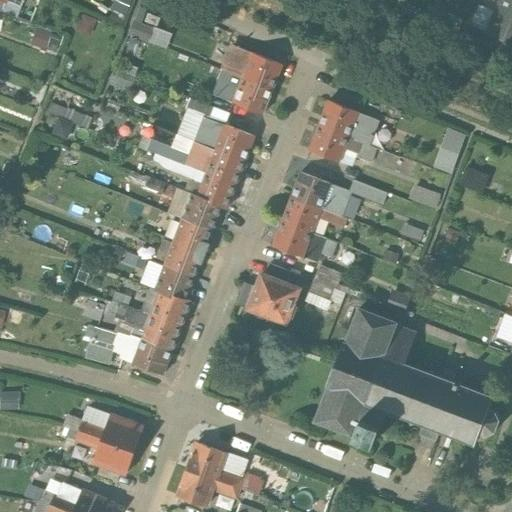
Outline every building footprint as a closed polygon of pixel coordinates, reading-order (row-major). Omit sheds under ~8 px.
[(0,0),(0,1),(4,3),(5,3),(2,9),(1,12),(15,18),(21,4),(24,3),(26,0),(25,0),(0,0)] [(113,0),(110,7),(126,13),(132,0),(113,0)] [(511,0),(499,0),(495,11),(511,18),(511,0)] [(511,18),(495,11),(486,33),(500,39),(511,43),(511,18)] [(160,18),(148,14),(145,22),(157,26),(160,18)] [(486,33),(474,28),(470,39),(495,50),(500,39),(486,33)] [(55,38),(36,31),(32,42),(51,49),(55,38)] [(252,54),(234,46),(224,70),(243,78),(273,89),(282,65),(252,53),(252,54)] [(231,74),(217,68),(212,82),(226,88),(231,74)] [(127,74),(115,70),(109,84),(121,89),(127,74)] [(243,78),(231,74),(226,88),(218,109),(230,113),(234,103),(263,114),(273,89),(243,78)] [(208,105),(190,98),(185,109),(189,111),(204,117),(208,105)] [(358,112),(328,101),(319,125),(349,137),(358,112)] [(65,110),(49,104),(46,112),(62,118),(65,110)] [(218,109),(208,105),(204,117),(189,111),(180,135),(194,141),(197,142),(215,150),(215,149),(245,161),(255,136),(225,125),(230,113),(218,109)] [(91,118),(66,109),(63,119),(87,128),(91,118)] [(349,137),(319,125),(309,150),(351,166),(355,156),(354,156),(360,142),(348,137),(349,137)] [(451,138),(444,157),(453,160),(460,142),(451,138)] [(191,155),(152,140),(147,151),(175,162),(187,166),(191,155)] [(215,150),(197,142),(191,155),(187,166),(206,173),(236,184),(245,161),(215,149),(215,150)] [(377,148),(360,142),(354,156),(355,156),(371,163),(377,148)] [(187,166),(175,162),(172,171),(202,183),(206,173),(187,166)] [(467,167),(460,185),(478,192),(485,173),(467,167)] [(236,184),(206,173),(202,183),(198,195),(197,197),(222,206),(221,207),(227,209),(236,184)] [(331,184),(301,173),(291,197),(321,209),(333,213),(340,216),(349,191),(331,184)] [(161,182),(146,177),(142,187),(157,192),(161,182)] [(387,193),(354,180),(349,191),(383,204),(387,193)] [(440,195),(416,186),(411,198),(435,208),(440,195)] [(222,206),(197,197),(198,195),(192,193),(183,218),(212,230),(221,207),(222,206)] [(321,209),(291,197),(282,221),(312,232),(321,209)] [(153,208),(136,202),(132,211),(149,217),(153,208)] [(340,216),(333,213),(329,222),(343,228),(346,218),(340,216)] [(212,230),(183,218),(173,242),(205,254),(209,244),(207,243),(212,230)] [(312,232),(282,221),(273,246),(317,262),(326,239),(312,233),(312,232)] [(459,233),(449,229),(445,239),(455,243),(459,233)] [(205,254),(173,242),(173,243),(164,239),(157,258),(166,262),(164,265),(194,277),(200,263),(201,264),(205,254)] [(152,251),(135,244),(132,254),(146,259),(149,260),(152,251)] [(146,259),(132,255),(129,264),(143,268),(146,259)] [(291,272),(269,264),(265,275),(287,283),(291,272)] [(194,277),(164,265),(155,290),(160,292),(161,291),(185,300),(186,300),(194,277)] [(342,274),(320,266),(316,277),(337,285),(342,274)] [(265,275),(262,274),(248,309),(259,313),(258,316),(274,322),(275,319),(287,323),(289,316),(293,318),(298,306),(294,305),(300,288),(287,283),(265,275)] [(336,289),(314,281),(309,293),(331,301),(336,289)] [(155,290),(151,289),(142,312),(151,316),(152,315),(182,327),(191,302),(186,300),(185,300),(161,291),(160,292),(155,290)] [(123,294),(115,292),(112,302),(120,304),(123,294)] [(396,293),(391,308),(404,313),(410,298),(396,293)] [(105,306),(89,301),(84,316),(100,320),(103,310),(119,315),(122,305),(120,304),(112,302),(106,301),(105,306)] [(142,312),(139,311),(122,305),(119,315),(118,316),(121,317),(115,332),(119,333),(131,336),(131,335),(142,339),(143,338),(173,350),(182,327),(152,315),(151,316),(142,312)] [(360,311),(348,344),(345,343),(329,388),(330,390),(318,422),(356,438),(355,440),(375,447),(388,411),(410,419),(413,425),(420,423),(426,425),(423,433),(439,439),(442,431),(477,444),(481,435),(487,437),(495,433),(500,420),(495,412),(490,409),(494,398),(461,386),(462,384),(456,382),(456,384),(453,383),(456,377),(445,373),(443,380),(437,377),(434,371),(426,373),(405,366),(417,334),(395,326),(396,324),(360,311)] [(115,332),(97,328),(94,338),(115,344),(119,333),(115,332)] [(142,339),(131,335),(131,336),(119,333),(115,344),(115,346),(113,350),(124,353),(123,358),(122,357),(121,359),(123,359),(133,362),(133,363),(163,374),(173,350),(143,338),(142,339)] [(506,336),(496,333),(491,347),(500,351),(506,336)] [(111,415),(89,407),(84,421),(83,421),(80,430),(135,450),(143,427),(111,415)] [(83,421),(68,415),(64,426),(70,429),(79,432),(80,430),(83,421)] [(79,432),(70,429),(67,437),(76,440),(79,432)] [(135,450),(80,430),(79,432),(76,440),(99,448),(94,462),(126,474),(135,450)] [(226,453),(197,443),(187,469),(240,488),(243,478),(220,470),(226,453)] [(240,488),(187,469),(178,495),(207,506),(213,489),(236,498),(240,488)] [(264,481),(244,474),(243,478),(240,488),(259,495),(264,481)] [(55,494),(44,490),(40,501),(51,504),(55,494)] [(110,511),(114,504),(83,490),(77,504),(55,494),(51,504),(69,511),(110,511)] [(47,511),(51,504),(40,501),(35,511),(47,511)] [(259,511),(260,511),(240,503),(236,511),(259,511)]
